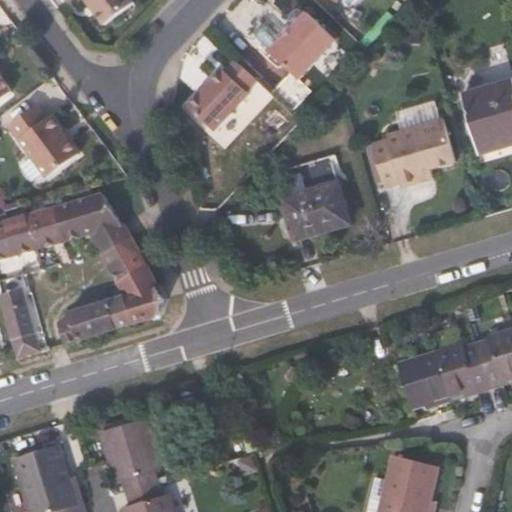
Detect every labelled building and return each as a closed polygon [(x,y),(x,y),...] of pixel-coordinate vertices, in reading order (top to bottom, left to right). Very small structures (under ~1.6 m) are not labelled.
[(82,0),(102,27),(133,4),(129,0),(82,0)] [(300,74),(331,41),(302,15),(266,52),(281,66),(286,61),(300,74)] [(281,66),(295,79),(300,74),(286,61),(281,66)] [(248,97),(247,93),(257,83),(236,62),(226,72),(222,70),(190,103),(215,130),(248,97)] [(0,79),(0,101),(11,94),(0,79)] [(511,82),(462,97),(477,152),(496,146),(497,149),(511,144),(511,82)] [(80,156),(51,119),(46,123),(36,109),(8,130),(47,181),(80,156)] [(415,176),(455,165),(442,121),(386,138),(387,142),(371,147),(384,190),(399,185),(401,190),(418,184),(415,176)] [(479,158),(498,152),(497,149),(496,146),(477,152),(479,158)] [(329,159),(274,174),(291,233),(317,225),(319,233),(348,225),(329,159)] [(121,228),(102,197),(55,210),(65,244),(91,236),(121,228)] [(65,244),(55,210),(28,218),(37,252),(65,244)] [(28,218),(0,225),(0,262),(37,252),(28,218)] [(295,243),(320,235),(319,233),(317,225),(291,233),(295,243)] [(128,241),(121,228),(91,236),(100,254),(103,258),(110,253),(129,243),(128,241)] [(129,243),(110,253),(103,258),(110,271),(137,256),(129,243)] [(137,256),(110,271),(118,287),(145,271),(137,256)] [(118,287),(125,299),(156,289),(145,271),(118,287)] [(125,299),(109,304),(108,304),(115,331),(149,321),(151,323),(159,321),(167,302),(160,288),(156,289),(125,299)] [(0,298),(0,304),(17,361),(38,355),(20,293),(0,298)] [(63,347),(115,331),(108,304),(70,316),(57,329),(63,347)] [(503,387),(502,382),(511,378),(511,332),(489,340),(494,356),(481,360),(491,391),(503,387)] [(467,364),(462,348),(436,356),(449,398),(474,391),(476,395),(491,391),(481,360),(467,364)] [(437,407),(450,403),(449,398),(436,356),(398,367),(411,410),(425,406),(435,403),(437,407)] [(503,387),(511,384),(511,378),(502,382),(503,387)] [(476,395),(474,391),(449,398),(450,403),(476,395)] [(102,435),(117,486),(123,485),(126,495),(157,485),(155,476),(156,474),(159,473),(144,422),(102,435)] [(74,508),(67,484),(56,449),(14,462),(29,511),(82,511),(81,506),(74,508)] [(426,511),(428,505),(437,469),(394,458),(380,511),(426,511)] [(81,506),(73,482),(67,484),(74,508),(81,506)] [(171,511),(167,496),(161,498),(157,485),(126,495),(129,508),(124,509),(124,511),(171,511)]
